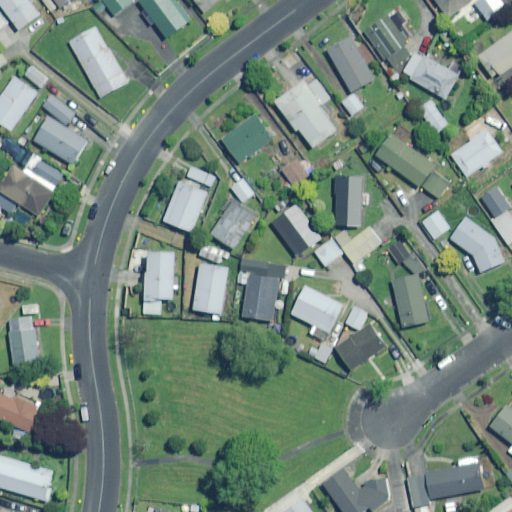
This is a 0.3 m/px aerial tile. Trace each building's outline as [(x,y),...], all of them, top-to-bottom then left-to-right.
[(41,16),(29,0),(0,0),(0,2),(20,31),(41,16)] [(53,14),(72,0),(45,0),(43,1),(53,14)] [(134,2),(132,0),(104,0),(103,1),(115,17),(134,2)] [(190,22),(173,0),(142,0),(140,2),(167,39),(190,22)] [(223,0),(196,0),(206,13),(223,0)] [(474,0),(435,0),(450,18),(474,0)] [(507,8),(501,0),(481,0),(476,4),(489,21),(507,8)] [(0,29),(9,24),(0,11),(0,29)] [(409,43),(390,16),(367,33),(393,69),(411,56),(405,47),(409,43)] [(129,83),(97,27),(70,43),(102,98),(129,83)] [(511,33),(480,57),(494,77),(499,73),(501,76),(511,68),(511,33)] [(376,79),(351,37),(328,51),(352,93),(376,79)] [(417,51),(405,72),(415,78),(413,80),(447,99),(460,76),(417,51)] [(48,80),(32,67),(26,75),(42,88),(48,80)] [(330,99),(314,76),(299,87),(277,102),(297,131),(300,129),(314,148),(338,131),(321,106),(330,99)] [(38,94),(15,77),(0,99),(0,122),(12,131),(38,94)] [(365,107),(355,94),(342,103),(353,117),(365,107)] [(76,112),(51,96),(43,108),(51,113),(34,140),(74,165),(89,142),(66,127),(76,112)] [(449,126),(431,101),(419,110),(438,135),(449,126)] [(275,139),(256,114),(223,138),(241,164),(275,139)] [(467,177),(482,168),(483,170),(491,164),(490,162),(503,153),(480,118),(463,129),(472,142),(452,155),(467,177)] [(420,188),(423,185),(440,198),(451,183),(434,170),(436,167),(394,135),(378,156),(420,188)] [(64,175),(42,162),(33,176),(15,165),(0,189),(0,191),(41,216),(55,193),(53,192),(64,175)] [(216,178),(193,167),(189,176),(212,187),(216,178)] [(362,178),(339,177),(337,226),(361,227),(362,178)] [(256,194),(243,179),(232,189),(244,203),(256,194)] [(209,194),(181,183),(165,221),(193,232),(209,194)] [(511,206),(496,185),(479,197),(496,219),(511,206)] [(259,214),(230,196),(221,210),(226,213),(212,235),(236,250),(259,214)] [(323,239),(298,205),(273,223),(298,257),(323,239)] [(31,217),(20,210),(15,218),(26,226),(31,217)] [(451,229),(438,211),(423,222),(436,240),(451,229)] [(511,218),(508,212),(493,223),(509,246),(511,244),(511,218)] [(496,240),(468,218),(452,238),(474,256),(482,274),(506,263),(496,240)] [(382,243),(370,228),(343,249),(356,264),(382,243)] [(344,254),(333,239),(315,252),(326,267),(344,254)] [(412,255),(400,239),(388,248),(400,264),(412,255)] [(230,253),(205,244),(200,256),(220,263),(222,257),(228,259),(230,253)] [(160,299),(174,300),(175,290),(180,290),(180,285),(175,284),(177,254),(149,253),(147,301),(160,302),(160,299)] [(287,266),(242,259),(238,283),(248,284),(243,317),(273,322),(279,280),(284,281),(287,266)] [(228,268),(200,265),(195,311),(223,314),(228,268)] [(430,322),(419,275),(393,282),(404,328),(430,322)] [(343,306),(306,287),(292,314),(315,325),(311,334),(326,341),(343,306)] [(368,314),(355,307),(346,324),(360,330),(368,314)] [(32,329),(31,318),(10,320),(13,365),(40,363),(37,328),(32,329)] [(386,348),(370,325),(342,345),(344,347),(336,352),(351,373),(386,348)] [(334,348),(324,343),(319,352),(311,348),(308,355),(325,364),(334,348)] [(38,401),(36,407),(18,399),(17,401),(0,393),(0,419),(37,435),(49,406),(38,401)] [(511,409),(507,405),(491,426),(511,442),(511,409)] [(410,478),(415,511),(428,511),(428,507),(432,507),(431,500),(485,490),(483,480),(491,479),(489,466),(479,467),(478,456),(462,459),(463,467),(427,473),(427,475),(410,478)] [(54,472),(1,457),(0,460),(0,487),(49,502),(52,490),(49,489),(54,472)] [(383,505),(391,499),(387,479),(366,483),(367,487),(360,492),(345,471),(325,485),(332,496),(343,511),(365,511),(366,511),(371,508),(374,511),(383,505)] [(511,511),(511,499),(511,498),(491,511),(511,511)] [(312,511),(304,500),(286,511),(312,511)]
